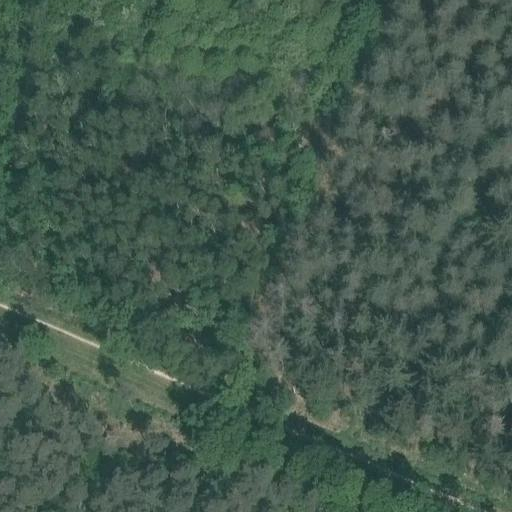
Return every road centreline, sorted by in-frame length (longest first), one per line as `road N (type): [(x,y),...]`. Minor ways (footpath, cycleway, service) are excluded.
road 1 (track): [(0,321),(225,413),(234,404)]
road 2 (track): [(234,404),(246,421),(447,511)]
